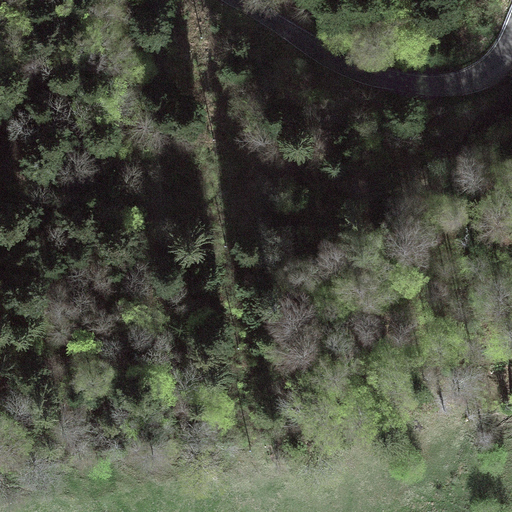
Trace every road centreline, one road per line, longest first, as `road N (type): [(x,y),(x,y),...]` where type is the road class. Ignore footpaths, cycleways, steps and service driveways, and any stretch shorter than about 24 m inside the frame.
road 1 (track): [(511,106),(444,168),(411,184),(319,181),(201,151),(71,175),(0,178)]
road 2 (tertiary): [(242,0),(340,62),(411,83),(468,80),(494,63),(511,34)]
